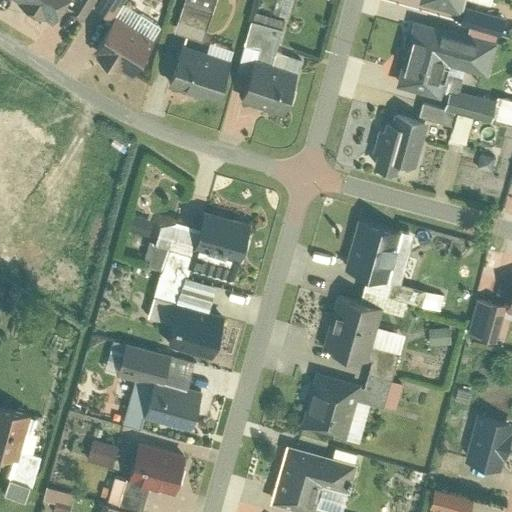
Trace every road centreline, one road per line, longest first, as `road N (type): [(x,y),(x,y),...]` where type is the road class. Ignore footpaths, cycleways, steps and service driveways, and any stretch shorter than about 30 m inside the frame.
road 1 (residential): [(305,177),(212,511)]
road 2 (residential): [(0,39),(143,127),(305,177)]
road 3 (residential): [(511,237),(305,177)]
road 4 (residential): [(353,0),(305,177)]
